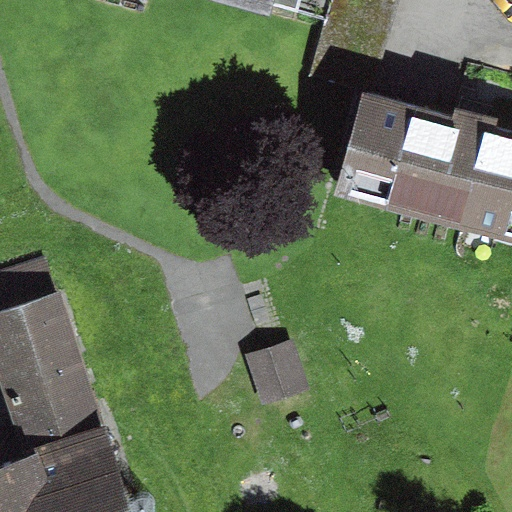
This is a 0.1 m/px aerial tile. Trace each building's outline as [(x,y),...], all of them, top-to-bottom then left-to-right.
[(228,0),(269,12),(272,2),(327,18),(331,0),(228,0)] [(398,0),(331,0),(327,18),(312,70),(375,87),(398,0)] [(452,114),(362,90),(334,191),(511,239),(511,132),(496,129),(500,115),(480,110),(455,103),(452,114)] [(0,262),(0,293),(64,274),(55,245),(0,262)] [(61,290),(0,310),(0,390),(21,453),(106,425),(61,290)] [(292,345),(245,357),(258,405),(305,392),(292,345)] [(21,453),(0,459),(0,511),(133,511),(106,425),(21,453)]
